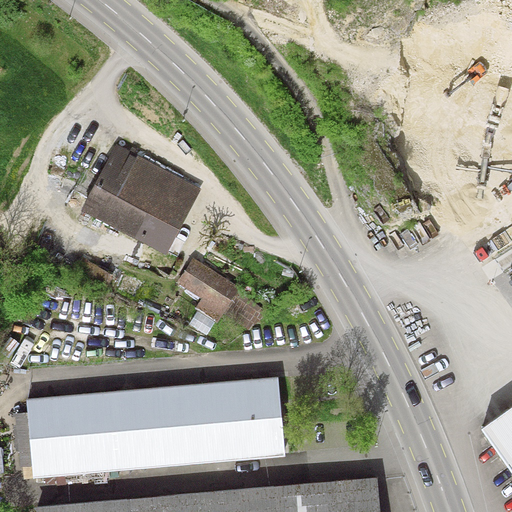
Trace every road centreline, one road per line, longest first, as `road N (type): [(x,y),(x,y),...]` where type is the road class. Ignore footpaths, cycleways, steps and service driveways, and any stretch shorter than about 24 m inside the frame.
road 1 (secondary): [(450,511),(387,360),(323,247),(234,120),(106,0)]
road 2 (track): [(143,35),(63,117),(39,172),(35,217),(0,274)]
